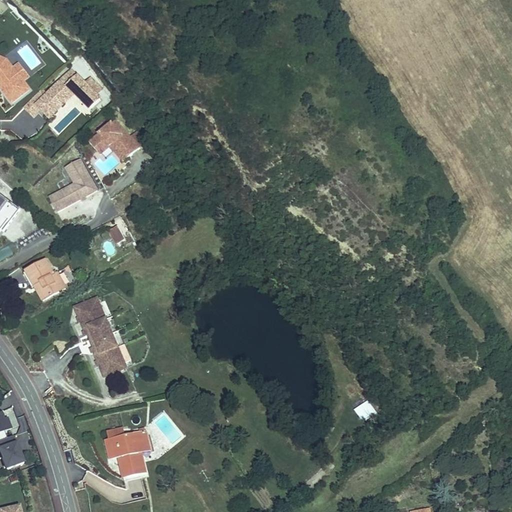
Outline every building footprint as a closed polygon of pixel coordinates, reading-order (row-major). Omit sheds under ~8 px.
[(6,96),(12,104),(29,90),(23,82),(13,70),(7,62),(0,58),(0,83),(8,94),(6,96)] [(13,70),(23,82),(29,77),(19,65),(13,70)] [(74,94),(89,109),(100,99),(95,94),(85,84),(72,71),(69,74),(72,76),(68,80),(66,77),(47,96),(37,106),(40,110),(50,119),(74,94)] [(85,84),(95,94),(101,88),(91,78),(85,84)] [(0,88),(6,96),(8,94),(0,83),(0,88)] [(24,107),(33,116),(40,110),(37,106),(47,96),(41,90),(24,107)] [(110,147),(124,163),(140,148),(131,138),(115,121),(90,143),(97,152),(104,145),(108,145),(110,147)] [(131,138),(140,148),(147,141),(138,131),(131,138)] [(101,156),(110,147),(108,145),(104,145),(97,152),(101,156)] [(50,199),(58,214),(81,200),(86,198),(98,191),(80,161),(66,169),(75,185),(50,199)] [(0,233),(2,231),(4,232),(20,210),(0,194),(0,233)] [(110,232),(118,245),(126,240),(118,227),(110,232)] [(110,243),(104,247),(110,255),(116,251),(110,243)] [(38,285),(46,300),(66,289),(57,273),(54,275),(46,261),(26,272),(34,287),(38,285)] [(24,274),(32,288),(34,287),(26,272),(24,274)] [(34,287),(43,302),(46,300),(38,285),(34,287)] [(97,299),(75,308),(80,319),(82,318),(84,322),(82,323),(86,333),(88,332),(90,336),(87,337),(93,350),(95,349),(97,352),(95,353),(99,363),(101,362),(103,366),(100,367),(105,378),(127,369),(125,365),(118,348),(97,299)] [(118,348),(125,365),(132,362),(125,345),(118,348)] [(353,409),(362,422),(376,412),(367,399),(353,409)] [(0,441),(7,439),(4,432),(11,429),(7,418),(3,420),(1,412),(0,412),(0,441)] [(123,458),(128,479),(146,474),(141,454),(139,454),(135,436),(135,435),(126,437),(124,429),(107,433),(109,441),(106,442),(110,457),(123,454),(124,458),(123,458)] [(141,454),(150,452),(145,429),(140,431),(140,434),(135,436),(139,454),(141,454)] [(24,463),(13,436),(7,439),(0,441),(0,459),(2,459),(6,470),(24,463)] [(119,460),(124,479),(128,479),(123,458),(124,458),(123,454),(110,457),(111,462),(119,460)]
